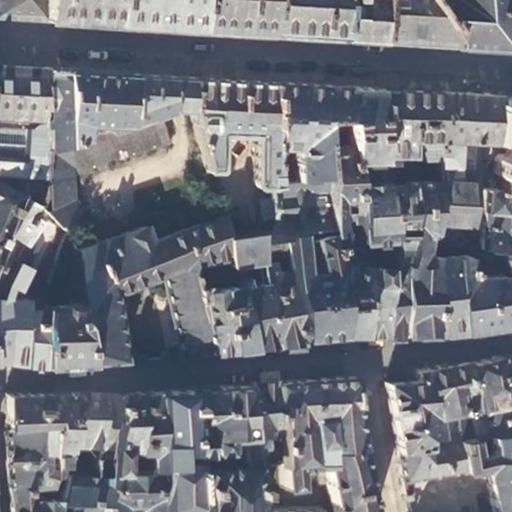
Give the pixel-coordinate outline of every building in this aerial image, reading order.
[(0,0),(0,14),(14,15),(38,17),(37,0),(0,0)] [(37,0),(38,17),(75,20),(110,22),(111,0),(37,0)] [(192,0),(111,0),(110,22),(150,24),(191,27),(192,0)] [(192,0),(191,27),(227,29),(264,31),(265,0),(192,0)] [(265,0),(264,31),(302,34),(334,36),(336,0),(265,0)] [(354,37),(373,38),(375,0),(336,0),(334,36),(354,37)] [(447,43),(447,36),(422,0),(375,0),(373,38),(410,41),(447,43)] [(502,0),(422,0),(447,36),(447,43),(499,46),(502,3),(502,0)] [(0,170),(42,173),(44,148),(60,143),(59,67),(48,66),(27,65),(0,63),(0,170)] [(59,67),(60,143),(119,123),(124,71),(96,69),(59,67)] [(124,71),(119,123),(163,109),(170,106),(170,74),(149,72),(124,71)] [(170,74),(170,106),(185,106),(186,75),(178,74),(170,74)] [(186,75),(185,106),(204,169),(216,169),(219,166),(219,133),(251,134),(251,180),(256,186),(267,186),(270,228),(255,231),(257,241),(280,237),(281,232),(297,230),(326,227),(321,174),(321,173),(291,178),(272,181),(270,145),(268,80),(227,77),(186,75)] [(291,146),(291,178),(321,173),(320,144),(318,115),(345,116),(341,85),(305,82),(268,80),(270,145),(291,146)] [(379,157),(375,86),(355,85),(341,85),(345,116),(348,143),(357,224),(357,227),(358,264),(364,263),(365,259),(364,250),(363,239),(387,235),(388,228),(388,222),(380,217),(380,180),(359,181),(356,156),(379,157)] [(406,88),(375,86),(379,157),(380,172),(390,172),(390,152),(405,152),(405,137),(419,137),(420,157),(436,156),(434,90),(406,88)] [(463,92),(434,90),(436,156),(436,172),(436,188),(428,188),(426,234),(432,250),(465,249),(475,248),(476,237),(452,237),(453,226),(467,226),(468,182),(453,181),(455,146),(453,139),(494,141),(495,126),(495,113),(495,94),(463,92)] [(500,126),(495,126),(494,141),(501,142),(501,154),(496,155),(493,157),(493,173),(495,176),(498,178),(498,189),(511,189),(511,95),(495,94),(495,113),(501,121),(500,126)] [(44,148),(42,173),(45,173),(45,204),(45,208),(61,229),(81,209),(74,202),(75,171),(168,141),(160,120),(166,118),(163,109),(119,123),(60,143),(44,148)] [(348,143),(320,144),(321,173),(321,174),(326,227),(328,227),(329,232),(329,234),(340,233),(338,213),(346,213),(349,227),(357,227),(357,224),(348,143)] [(436,172),(436,156),(420,157),(406,158),(406,172),(407,184),(405,184),(407,260),(405,334),(426,332),(439,332),(433,255),(427,255),(427,263),(419,263),(419,234),(426,234),(428,188),(428,180),(417,180),(417,173),(436,172)] [(380,217),(388,222),(388,228),(387,235),(396,235),(396,265),(385,264),(385,333),(394,334),(405,334),(407,260),(405,184),(391,183),(390,172),(380,172),(380,180),(380,217)] [(0,236),(5,226),(22,191),(0,181),(0,236)] [(480,189),(476,237),(475,248),(488,249),(496,250),(511,250),(511,189),(498,189),(480,189)] [(22,191),(5,226),(26,236),(40,211),(28,206),(33,197),(22,191)] [(14,261),(8,272),(17,278),(40,236),(53,245),(49,253),(40,249),(35,257),(39,260),(28,279),(33,283),(34,289),(46,292),(48,284),(58,241),(61,229),(45,208),(45,204),(43,204),(40,211),(26,236),(14,261)] [(81,329),(86,361),(122,359),(112,291),(162,272),(180,354),(193,352),(208,350),(191,274),(188,261),(221,258),(225,258),(222,235),(219,215),(217,215),(148,240),(143,225),(70,248),(81,329)] [(255,230),(222,235),(225,258),(221,258),(225,285),(216,286),(229,346),(238,345),(253,343),(274,340),(257,241),(255,231),(255,230)] [(318,334),(337,332),(334,278),(329,234),(329,232),(311,234),(316,267),(300,269),(297,230),(281,232),(280,237),(283,251),(287,272),(298,336),(309,335),(318,334)] [(340,233),(329,234),(334,278),(337,332),(350,332),(360,332),(359,270),(345,269),(340,233)] [(291,338),(298,336),(287,272),(274,274),(271,253),(283,251),(280,237),(257,241),(274,340),(291,338)] [(42,309),(42,328),(47,329),(81,329),(70,248),(70,243),(58,241),(48,284),(71,284),(73,302),(50,304),(53,293),(46,292),(42,309)] [(452,256),(463,329),(494,325),(506,324),(500,282),(498,269),(496,253),(486,253),(488,249),(475,248),(465,249),(465,255),(452,256)] [(374,333),(385,333),(385,264),(369,264),(368,254),(364,250),(365,259),(364,263),(358,264),(358,267),(359,267),(359,270),(360,332),(374,333)] [(511,282),(500,282),(506,324),(511,322),(511,250),(496,250),(496,253),(498,269),(511,269),(511,274),(511,282)] [(0,286),(8,272),(14,261),(0,253),(0,286)] [(452,256),(433,255),(439,332),(454,330),(463,329),(452,256)] [(201,274),(191,274),(208,350),(222,348),(229,346),(216,286),(203,287),(201,274)] [(24,293),(24,362),(34,363),(41,364),(42,328),(42,309),(34,309),(34,289),(26,287),(24,293)] [(0,359),(2,360),(13,361),(24,362),(24,293),(6,292),(0,289),(0,359)] [(42,328),(41,364),(48,365),(67,363),(86,361),(81,329),(47,329),(42,328)] [(511,353),(492,356),(499,393),(511,390),(511,353)] [(463,360),(469,407),(468,407),(469,414),(478,413),(477,406),(488,405),(484,418),(487,435),(506,432),(499,393),(492,356),(477,358),(463,360)] [(397,380),(384,381),(395,449),(423,445),(421,434),(434,432),(435,443),(455,440),(454,420),(430,426),(429,413),(444,410),(445,418),(453,416),(453,410),(468,407),(469,407),(463,360),(444,363),(411,368),(412,379),(397,380)] [(313,378),(273,382),(275,432),(276,447),(277,462),(278,485),(292,485),(291,462),(322,462),(329,508),(319,508),(318,506),(254,505),(254,511),(369,511),(354,439),(347,374),(313,378)] [(260,384),(246,385),(247,440),(251,463),(277,462),(276,447),(259,448),(257,433),(275,432),(273,382),(260,384)] [(201,388),(188,389),(189,435),(203,435),(204,450),(226,449),(226,434),(238,433),(244,465),(205,468),(201,469),(202,511),(254,511),(254,505),(254,479),(251,463),(247,440),(246,385),(226,386),(201,388)] [(169,390),(154,391),(155,464),(157,464),(157,470),(156,511),(168,511),(169,505),(184,504),(183,511),(202,511),(201,469),(205,468),(204,450),(203,435),(189,435),(188,389),(169,390)] [(423,445),(395,449),(400,478),(479,464),(483,467),(484,473),(490,511),(511,511),(511,390),(499,393),(506,432),(487,435),(489,451),(474,454),(472,437),(455,440),(435,443),(423,445)] [(141,391),(130,392),(130,447),(130,451),(145,452),(145,459),(147,459),(147,470),(157,470),(157,464),(155,464),(154,391),(141,391)] [(7,472),(8,484),(31,485),(31,467),(38,466),(40,392),(5,393),(6,428),(6,448),(7,472)] [(49,392),(40,392),(38,466),(31,467),(31,485),(34,485),(53,485),(54,471),(54,465),(44,464),(45,450),(55,451),(57,392),(49,392)] [(65,392),(57,392),(55,451),(54,465),(54,471),(59,471),(60,463),(63,463),(64,453),(70,454),(72,392),(65,392)] [(58,498),(57,504),(105,505),(110,393),(89,393),(72,392),(70,454),(58,498)] [(118,392),(110,393),(105,505),(105,511),(121,511),(121,502),(141,502),(140,511),(156,511),(157,470),(147,470),(122,470),(123,447),(130,447),(130,392),(118,392)] [(10,511),(56,511),(57,504),(58,498),(34,497),(34,485),(31,485),(8,484),(8,493),(10,511)]
